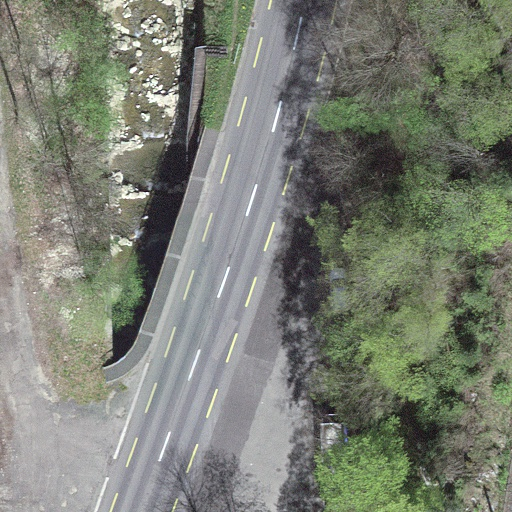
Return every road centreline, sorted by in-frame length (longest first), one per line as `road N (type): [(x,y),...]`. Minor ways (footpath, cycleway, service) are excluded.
road 1 (primary): [(228,269),(305,0)]
road 2 (primary): [(141,511),(228,269)]
road 3 (unclassified): [(271,511),(228,269)]
road 4 (unclassified): [(0,290),(38,451),(61,511)]
